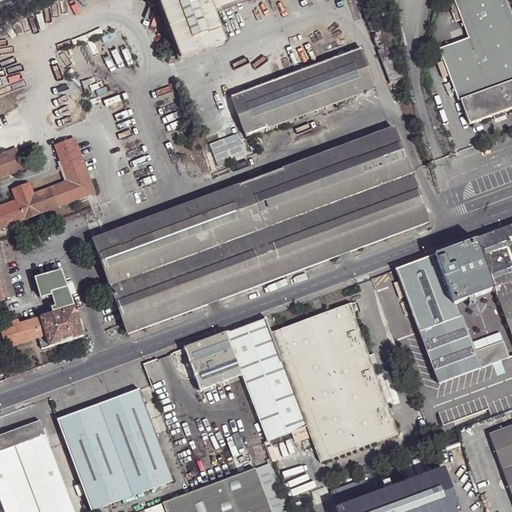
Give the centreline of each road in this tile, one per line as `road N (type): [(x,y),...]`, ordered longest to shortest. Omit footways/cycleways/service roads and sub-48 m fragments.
road 1 (unclassified): [(0,399),(445,237)]
road 2 (unclassified): [(445,237),(423,176),(511,144)]
